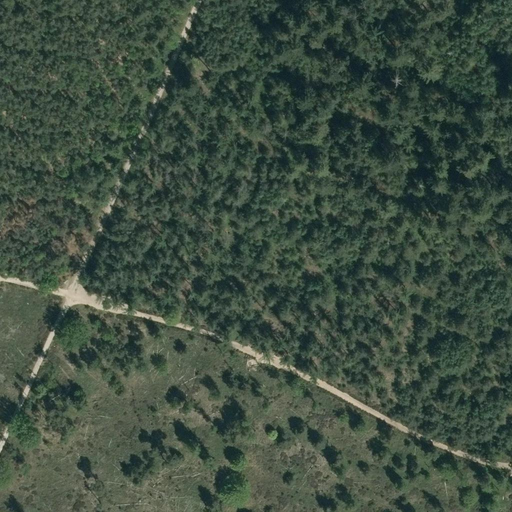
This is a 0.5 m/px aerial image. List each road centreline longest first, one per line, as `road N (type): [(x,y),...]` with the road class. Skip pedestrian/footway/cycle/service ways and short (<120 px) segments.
road 1 (track): [(511,466),(478,458),(234,343),(71,293)]
road 2 (track): [(203,0),(71,293)]
road 3 (track): [(0,453),(71,293)]
